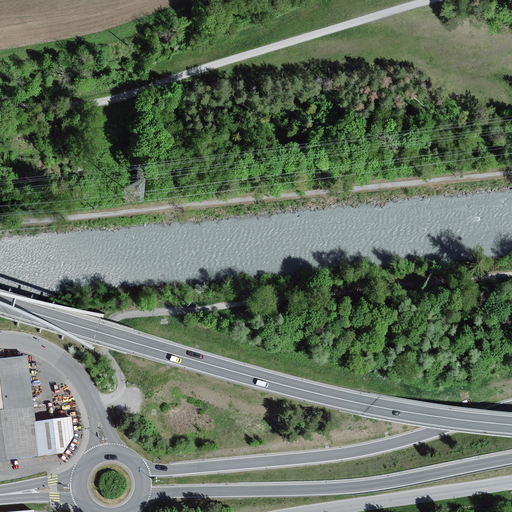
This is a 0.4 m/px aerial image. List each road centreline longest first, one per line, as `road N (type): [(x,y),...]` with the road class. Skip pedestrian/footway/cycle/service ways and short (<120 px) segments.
road 1 (primary): [(511,426),(311,392),(0,302)]
road 2 (track): [(511,275),(124,316),(110,323),(105,339),(120,391),(94,406)]
road 3 (track): [(0,107),(106,100),(431,0)]
road 4 (tertiary): [(511,409),(329,455),(140,467)]
road 5 (tertiary): [(143,494),(369,485),(511,460)]
road 6 (unclassified): [(511,482),(317,511)]
road 7 (unclassified): [(97,415),(73,371),(36,346),(0,339)]
